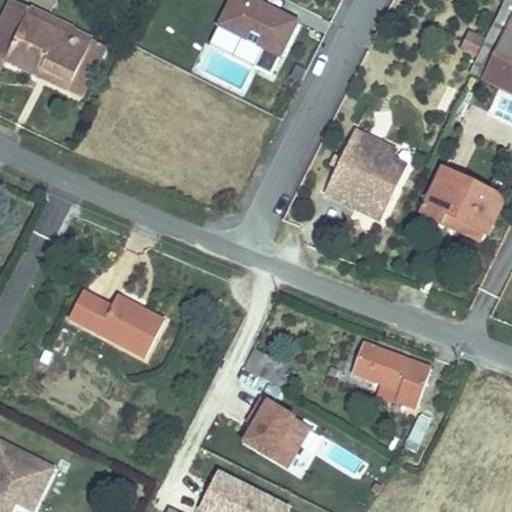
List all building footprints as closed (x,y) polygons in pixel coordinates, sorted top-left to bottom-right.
[(73,83),(92,40),(73,32),(70,39),(27,19),(31,9),(12,0),(0,26),(0,57),(5,60),(40,77),(44,69),(73,83)] [(253,0),(232,0),(219,27),(281,57),(298,22),(253,0)] [(511,0),(505,0),(503,5),(511,8),(511,0)] [(486,80),(511,25),(511,8),(503,5),(470,72),(486,80)] [(75,30),(31,9),(27,19),(70,39),(73,32),(75,30)] [(510,91),(511,87),(511,25),(486,80),(510,91)] [(82,97),(106,47),(92,40),(73,83),(69,90),(82,97)] [(69,90),(73,83),(44,69),(40,77),(69,90)] [(382,222),(408,168),(394,161),(393,160),(390,165),(363,152),(369,139),(356,132),(342,160),(341,162),(338,168),(327,189),(343,197),(347,194),(348,192),(354,195),(351,200),(353,208),(382,222)] [(398,152),(369,139),(363,152),(390,165),(393,160),(394,161),(398,152)] [(341,162),(342,160),(336,157),(332,166),(338,168),(341,162)] [(487,234),(504,200),(444,171),(423,214),(443,223),(447,215),(487,234)] [(351,200),(354,195),(348,192),(347,194),(343,197),(327,189),(325,194),(353,208),(351,200)] [(487,234),(447,215),(443,223),(483,242),(487,234)] [(85,326),(98,300),(84,293),(70,319),(85,326)] [(147,359),(166,322),(118,297),(113,308),(98,300),(85,326),(147,359)] [(418,410),(432,369),(410,361),(365,345),(354,374),(369,380),(385,386),(381,396),(418,410)] [(278,386),(287,368),(259,353),(254,350),(245,368),(278,386)] [(48,365),(53,354),(46,351),(42,362),(48,365)] [(336,377),(339,371),(332,368),(330,375),(336,377)] [(381,396),(385,386),(369,380),(365,389),(381,396)] [(253,428),(244,444),(287,470),(300,447),(309,432),(311,429),(262,400),(253,415),(259,418),(253,428)] [(259,418),(253,415),(247,424),(253,428),(259,418)] [(421,445),(433,422),(421,416),(409,439),(421,445)] [(309,432),(300,447),(314,455),(322,440),(309,432)] [(421,445),(409,439),(405,447),(418,453),(421,445)] [(34,511),(45,490),(29,483),(40,462),(0,441),(0,511),(12,511),(16,505),(29,511),(34,511)] [(45,490),(55,469),(40,462),(29,483),(45,490)] [(260,511),(187,482),(177,508),(187,511),(260,511)] [(380,494),(383,488),(377,484),(373,491),(380,494)]
